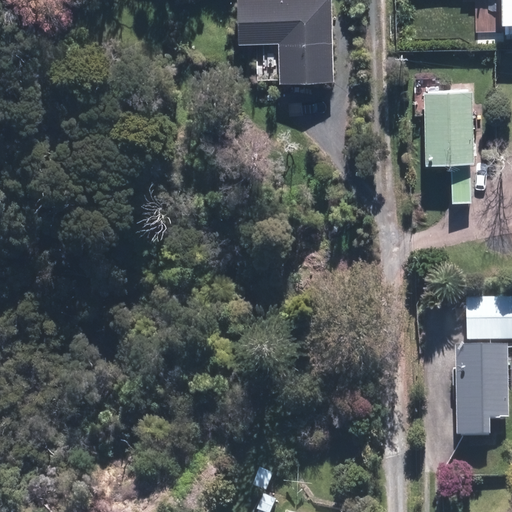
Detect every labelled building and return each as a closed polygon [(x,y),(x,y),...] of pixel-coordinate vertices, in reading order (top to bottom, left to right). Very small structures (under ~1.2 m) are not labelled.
[(336,0),(239,0),(241,39),(281,38),(282,76),(338,75),(336,0)] [(506,17),(506,28),(511,28),(511,0),(501,0),(501,17),(506,17)] [(467,92),(416,92),(416,166),(467,166),(467,92)] [(511,299),(461,301),(462,343),(511,341),(511,299)] [(500,349),(447,351),(451,440),(485,438),(485,422),(503,421),(500,349)]
